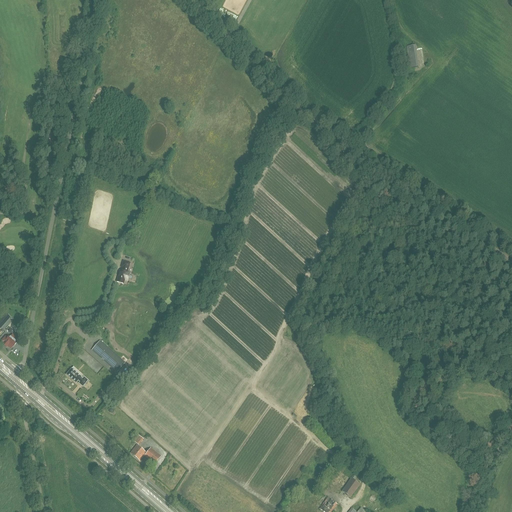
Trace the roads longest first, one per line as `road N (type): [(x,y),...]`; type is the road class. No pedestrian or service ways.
road 1 (track): [(424,511),(257,377),(349,190)]
road 2 (unclassified): [(511,259),(292,102),(192,0)]
road 3 (unclassified): [(19,369),(96,0)]
road 4 (primary): [(175,511),(20,377)]
road 5 (primary): [(21,390),(161,511)]
road 6 (residential): [(44,511),(21,390)]
